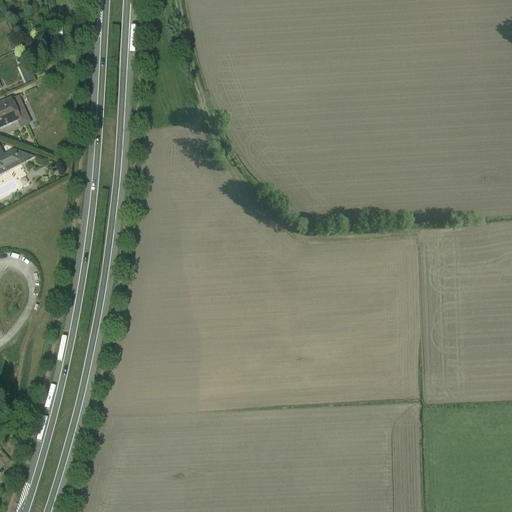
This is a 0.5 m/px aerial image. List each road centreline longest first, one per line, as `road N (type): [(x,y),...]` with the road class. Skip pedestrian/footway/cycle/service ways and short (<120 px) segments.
road 1 (secondary): [(106,0),(87,250),(24,511)]
road 2 (secondary): [(48,511),(107,249),(126,0)]
road 3 (track): [(176,0),(207,117),(243,180),(286,226),(311,237),(418,231)]
